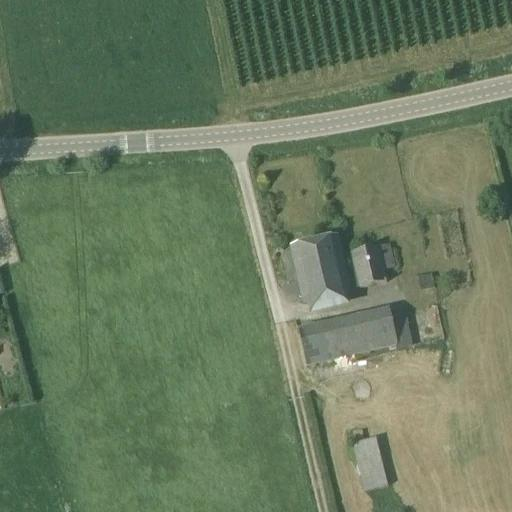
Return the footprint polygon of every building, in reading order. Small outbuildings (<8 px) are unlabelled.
[(303,301),(350,290),(338,237),(291,247),(303,301)] [(384,271),(395,268),(390,246),(352,253),(361,290),(387,284),(384,271)] [(418,280),(421,292),(435,288),(431,277),(418,280)] [(298,333),(307,368),(397,346),(398,351),(413,347),(406,314),(391,317),(390,310),(298,333)] [(364,493),(390,486),(378,437),(352,443),(364,493)]
